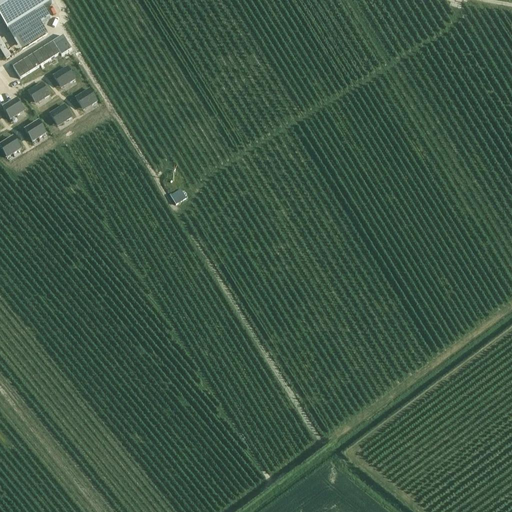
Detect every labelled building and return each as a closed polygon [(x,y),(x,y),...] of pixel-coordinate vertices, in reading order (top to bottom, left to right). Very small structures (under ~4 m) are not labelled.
[(0,0),(0,20),(8,33),(14,29),(44,10),(53,5),(49,0),(0,0)] [(44,10),(14,29),(20,39),(41,25),(50,20),(44,10)] [(60,34),(54,38),(63,53),(69,49),(60,34)] [(10,67),(17,64),(8,44),(1,47),(10,67)] [(53,44),(13,70),(20,80),(60,55),(53,44)] [(67,68),(53,77),(61,89),(74,80),(67,68)] [(42,85),(28,93),(36,105),(49,96),(42,85)] [(89,90),(76,99),(83,111),(97,102),(89,90)] [(16,101),(3,110),(10,121),(24,113),(16,101)] [(64,107),(50,115),(58,127),(71,118),(64,107)] [(39,122),(25,132),(33,144),(48,135),(39,122)] [(14,135),(0,144),(7,155),(21,146),(14,135)] [(180,191),(170,197),(176,206),(186,200),(180,191)]
